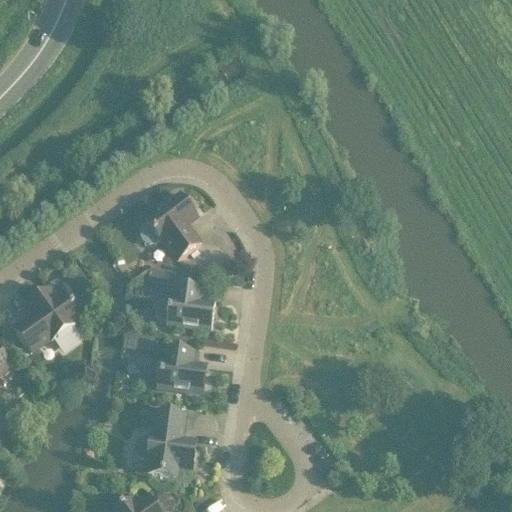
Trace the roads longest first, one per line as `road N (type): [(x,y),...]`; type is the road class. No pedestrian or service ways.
road 1 (residential): [(0,283),(155,176),(205,180),(228,196),(261,259),(247,407)]
road 2 (residential): [(247,407),(264,413),(308,471),(302,501),(270,511)]
road 3 (secondary): [(69,0),(41,63),(0,103)]
